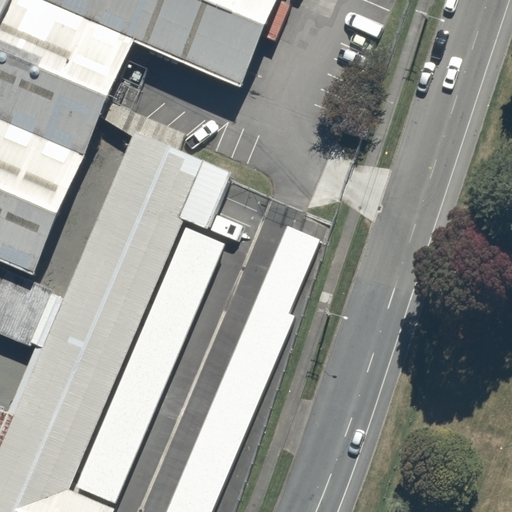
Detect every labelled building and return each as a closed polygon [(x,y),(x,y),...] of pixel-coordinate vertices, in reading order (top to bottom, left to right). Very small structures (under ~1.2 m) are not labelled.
[(0,0),(0,125),(86,165),(136,47),(25,0),(0,0)] [(32,0),(136,44),(245,91),(284,0),(32,0)] [(0,128),(0,266),(5,268),(37,282),(87,166),(0,128)] [(138,139),(0,462),(0,511),(113,511),(114,511),(69,491),(207,168),(138,139)] [(289,231),(169,511),(209,511),(293,313),(287,312),(316,243),(289,231)]
